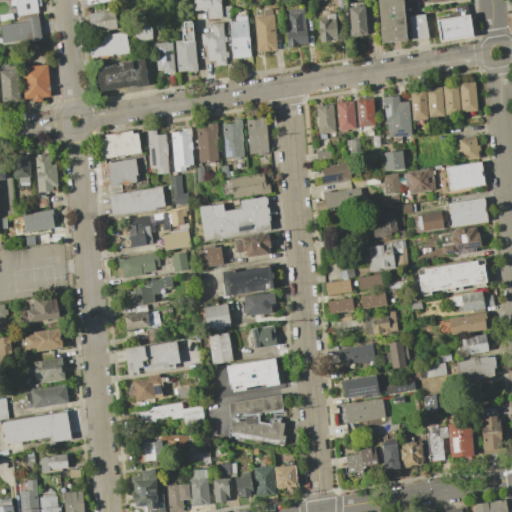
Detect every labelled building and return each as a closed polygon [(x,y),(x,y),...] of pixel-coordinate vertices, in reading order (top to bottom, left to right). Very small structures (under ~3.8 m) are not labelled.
[(10,4),(9,0),(40,0),(41,5),(37,6),(38,12),(17,16),(15,4),(10,4)] [(220,0),(222,17),(208,18),(207,8),(194,10),(192,0),(220,0)] [(401,0),(405,40),(381,42),(377,0),(401,0)] [(416,0),(419,11),(406,14),(404,0),(416,0)] [(366,24),(369,24),(370,30),(366,30),(366,33),(351,34),(348,6),(356,5),(355,2),(364,1),(366,24)] [(367,14),(366,1),(373,1),(374,13),(367,14)] [(223,6),(230,5),(232,19),(224,20),(223,6)] [(276,49),(256,50),(254,15),(263,14),(263,9),(272,8),(272,13),(273,13),(276,49)] [(274,23),(273,9),(279,8),(281,22),(274,23)] [(287,44),(286,31),(290,30),(288,9),(304,8),(305,29),(307,29),(308,42),(297,43),(298,45),(287,46),(287,44)] [(117,28),(90,32),(87,13),(113,9),(117,28)] [(337,37),(320,38),(318,14),(335,12),(337,37)] [(436,18),(469,12),(473,33),(439,39),(436,18)] [(424,13),(428,38),(412,40),(408,16),(424,13)] [(0,24),(24,20),(23,17),(37,15),(41,39),(28,42),(27,38),(1,43),(0,37),(0,24)] [(250,56),(232,57),(229,22),(236,21),(235,16),(246,15),(250,56)] [(182,40),(181,32),(184,32),(183,20),(191,20),(193,39),(195,38),(198,70),(188,71),(188,70),(177,70),(175,40),(182,40)] [(208,60),(206,43),(202,44),(201,33),(212,32),(212,23),(222,22),(226,64),(215,65),(215,59),(208,60)] [(132,28),(150,24),(153,38),(134,41),(132,28)] [(115,52),(92,56),(88,37),(125,31),(129,52),(116,54),(115,52)] [(163,69),(157,70),(155,42),(172,41),(174,71),(163,72),(163,69)] [(100,90),(96,68),(111,65),(111,63),(115,62),(116,65),(122,64),(121,61),(144,58),(148,83),(135,85),(135,84),(100,90)] [(33,97),(24,98),(21,66),(47,63),(50,96),(41,97),(42,100),(33,101),(33,97)] [(0,69),(8,69),(7,65),(15,65),(16,68),(17,68),(19,102),(2,103),(0,81),(0,69)] [(463,85),(479,84),(481,119),(464,120),(464,116),(462,86),(463,85)] [(446,87),(462,86),(464,116),(447,116),(446,88),(446,87)] [(429,89),(446,88),(447,116),(447,117),(431,118),(429,92),(429,89)] [(413,93),(429,92),(431,118),(431,121),(415,122),(413,93)] [(388,98),(402,98),(403,104),(413,103),(415,137),(391,138),(388,98)] [(377,99),(379,128),(362,129),(360,101),(377,99)] [(357,103),(359,131),(342,132),(340,104),(357,103)] [(337,105),(339,134),(322,135),(320,107),(337,105)] [(256,119),(256,114),(264,114),(267,152),(263,152),(263,154),(256,155),(256,153),(247,154),(245,120),(256,119)] [(232,123),(231,120),(240,119),(240,128),(242,155),(238,155),(239,158),(233,159),(233,156),(224,157),(221,124),(232,123)] [(207,127),(207,123),(215,123),(216,132),(214,132),(216,160),(197,162),(195,128),(207,127)] [(180,131),(180,128),(189,127),(190,136),(188,136),(189,141),(190,141),(191,164),(187,164),(187,166),(183,167),(183,171),(172,171),(170,132),(180,131)] [(104,138),(104,135),(130,130),(131,134),(137,133),(140,152),(102,158),(99,138),(104,138)] [(154,130),(155,135),(164,134),(166,172),(155,173),(154,167),(148,167),(146,130),(154,130)] [(378,135),(380,150),(372,151),(370,136),(378,135)] [(357,138),(359,155),(345,157),(343,140),(357,138)] [(464,140),(481,138),(482,147),(485,147),(485,152),(482,153),(483,160),(466,162),(465,152),(460,153),(460,147),(464,147),(464,140)] [(328,150),(330,158),(316,161),(314,152),(328,150)] [(383,154),(407,152),(408,170),(385,173),(383,154)] [(34,156),(35,156),(35,154),(43,154),(43,156),(48,155),(49,164),(54,164),(56,186),(51,186),(51,191),(36,192),(34,156)] [(13,168),(12,156),(27,155),(29,183),(17,184),(17,177),(12,177),(11,168),(13,168)] [(133,158),(136,175),(134,175),(135,181),(128,182),(128,184),(121,185),(121,183),(118,184),(119,190),(108,192),(103,163),(133,158)] [(324,167),(353,164),(355,180),(326,183),(324,167)] [(449,168),(486,164),(488,189),(452,193),(449,168)] [(219,165),(226,165),(227,176),(219,177),(219,165)] [(201,167),(202,182),(195,182),(194,167),(201,167)] [(407,175),(436,171),(439,194),(413,197),(412,190),(409,190),(407,175)] [(261,173),(263,184),(267,184),(268,192),(233,198),(230,178),(261,173)] [(178,175),(180,194),(170,195),(169,175),(178,175)] [(385,177),(400,175),(402,195),(387,196),(385,177)] [(160,186),(163,206),(154,207),(154,209),(120,214),(120,213),(111,214),(108,195),(160,186)] [(325,191),(334,189),(334,192),(364,189),(367,209),(328,214),(325,191)] [(221,203),(223,211),(240,208),(239,200),(263,196),(263,197),(265,197),(266,203),(264,204),(265,207),(267,207),(268,213),(266,213),(266,215),(268,215),(269,220),(267,220),(269,229),(204,240),(198,207),(221,203)] [(450,205),(489,201),(491,224),(452,227),(450,205)] [(405,207),(419,205),(420,214),(406,215),(405,207)] [(167,212),(185,207),(186,210),(184,211),(185,215),(181,216),(183,223),(171,227),(167,212)] [(50,209),(53,227),(24,233),(21,215),(50,209)] [(130,223),(129,218),(166,212),(169,229),(150,232),(151,243),(129,246),(128,235),(127,235),(125,224),(130,223)] [(421,216),(445,213),(447,230),(423,233),(421,216)] [(395,221),(396,234),(372,237),(370,224),(395,221)] [(168,233),(167,231),(181,229),(181,231),(186,230),(188,245),(163,249),(160,235),(168,233)] [(456,232),(482,230),(483,238),(486,238),(487,249),(468,251),(468,256),(459,257),(459,255),(448,256),(447,247),(457,246),(456,232)] [(266,233),(268,246),(266,247),(267,253),(245,257),(244,249),(241,249),(239,237),(266,233)] [(212,245),(213,247),(219,246),(221,264),(206,266),(204,246),(212,245)] [(370,251),(397,247),(400,269),(372,272),(370,251)] [(184,252),(187,269),(172,272),(169,254),(184,252)] [(156,253),(158,265),(153,266),(154,270),(140,272),(141,274),(122,277),(120,267),(115,268),(114,259),(156,253)] [(489,262),(492,285),(429,294),(425,271),(489,262)] [(222,271),(223,273),(267,266),(268,272),(271,272),(271,277),(269,278),(271,288),(224,296),(220,271),(222,271)] [(361,280),(386,276),(388,289),(363,292),(361,280)] [(135,293),(134,288),(142,287),(142,285),(144,284),(144,281),(169,277),(171,287),(158,288),(158,293),(151,294),(153,303),(145,304),(137,305),(137,304),(128,305),(126,294),(135,293)] [(328,284),(353,281),(354,294),(329,297),(328,284)] [(272,292),(273,303),(269,303),(270,313),(243,316),(241,295),(272,292)] [(466,296),(487,293),(488,298),(496,297),(497,308),(489,309),(489,310),(469,313),(466,296)] [(363,298),(388,295),(390,307),(365,310),(363,298)] [(33,309),(31,299),(53,296),(57,318),(27,322),(25,310),(33,309)] [(330,303),(355,300),(357,312),(332,315),(330,303)] [(225,303),(229,326),(222,327),(222,329),(213,330),(213,328),(204,329),(201,307),(225,303)] [(145,304),(146,311),(134,313),(133,305),(137,305),(145,304)] [(159,308),(170,307),(171,313),(160,315),(159,308)] [(156,310),(158,325),(124,330),(122,315),(156,310)] [(368,322),(388,320),(387,313),(399,311),(401,333),(393,333),(394,337),(382,339),(382,336),(369,337),(368,330),(366,330),(365,326),(369,325),(368,322)] [(450,321),(489,315),(491,331),(468,334),(467,333),(452,335),(450,321)] [(272,325),(274,344),(251,347),(248,328),(272,325)] [(32,334),(31,332),(58,328),(61,347),(34,352),(34,348),(24,350),(22,336),(32,334)] [(226,332),(231,361),(211,364),(207,335),(226,332)] [(0,336),(6,336),(10,356),(0,357),(0,336)] [(459,343),(491,339),(493,354),(461,358),(459,343)] [(174,341),(177,363),(172,363),(173,367),(163,369),(163,367),(138,372),(137,366),(136,367),(137,371),(132,372),(130,361),(125,362),(123,349),(174,341)] [(392,346),(406,344),(410,369),(395,371),(392,346)] [(343,351),(375,346),(378,363),(356,367),(355,363),(345,364),(343,351)] [(60,357),(64,379),(39,383),(39,380),(35,381),(31,362),(60,357)] [(273,358),(277,384),(264,386),(264,384),(244,387),(244,390),(231,392),(230,383),(227,383),(225,366),(273,358)] [(460,365),(500,360),(502,379),(462,384),(460,365)] [(132,388),(131,381),(146,378),(146,376),(157,374),(160,396),(134,401),(133,394),(130,394),(129,388),(132,388)] [(340,382),(375,377),(378,395),(347,400),(346,390),(341,390),(340,382)] [(412,381),(413,389),(386,394),(384,385),(412,381)] [(63,385),(66,402),(32,408),(32,406),(25,407),(23,391),(63,385)] [(186,386),(188,397),(175,399),(174,388),(186,386)] [(227,402),(279,394),(281,409),(243,414),(243,413),(233,413),(233,417),(228,418),(227,402)] [(434,394),(435,411),(422,412),(420,395),(434,394)] [(346,408),(386,401),(388,415),(389,420),(349,426),(346,408)] [(146,410),(145,407),(179,402),(180,409),(200,406),(204,427),(183,430),(181,417),(169,419),(168,415),(167,415),(167,418),(153,420),(154,421),(132,425),(131,413),(146,410)] [(0,422),(65,411),(69,438),(51,441),(51,436),(4,444),(0,422)] [(399,413),(401,427),(390,428),(389,420),(388,415),(399,413)] [(228,421),(229,435),(282,445),(283,436),(281,435),(282,423),(269,421),(269,425),(255,422),(255,416),(244,416),(243,420),(228,421)] [(487,419),(506,418),(508,453),(489,455),(487,419)] [(453,426),(464,426),(464,431),(471,431),(471,435),(478,434),(479,460),(455,461),(453,426)] [(429,436),(439,435),(439,430),(452,429),(453,444),(448,444),(449,463),(430,464),(429,436)] [(381,440),(381,470),(396,470),(396,440),(381,440)] [(159,441),(161,459),(142,460),(140,443),(159,441)] [(404,446),(428,445),(429,469),(405,471),(404,446)] [(387,447),(404,446),(405,471),(388,472),(387,447)] [(186,449),(187,461),(207,460),(206,448),(186,449)] [(31,450),(33,465),(26,466),(25,451),(31,450)] [(350,459),(366,457),(366,452),(380,450),(382,469),(370,470),(371,476),(352,478),(350,459)] [(65,453),(66,468),(40,471),(38,456),(65,453)] [(228,463),(229,474),(219,475),(218,463),(228,463)] [(293,465),(295,486),(274,487),(272,466),(293,465)] [(271,466),(273,494),(254,496),(252,467),(271,466)] [(67,470),(78,469),(79,477),(68,477),(67,470)] [(140,475),(140,470),(153,469),(155,490),(160,490),(161,511),(144,511),(144,505),(133,506),(132,502),(130,502),(130,491),(132,491),(131,481),(130,481),(129,476),(140,475)] [(191,478),(191,470),(206,469),(207,478),(205,478),(207,504),(190,506),(188,478),(191,478)] [(248,471),(251,494),(235,497),(233,478),(240,476),(240,472),(248,471)] [(228,477),(229,501),(212,502),(211,479),(228,477)] [(19,511),(18,491),(26,490),(25,480),(34,479),(37,509),(38,509),(38,511),(19,511)] [(186,484),(187,499),(181,499),(182,511),(168,511),(167,507),(166,508),(166,506),(167,506),(166,485),(186,484)] [(80,490),(81,511),(63,511),(62,492),(80,490)] [(55,496),(56,507),(59,507),(59,511),(39,511),(38,497),(55,496)] [(0,511),(0,498),(9,498),(10,505),(12,505),(12,511),(0,511)] [(503,498),(505,511),(474,511),(473,503),(503,498)]
